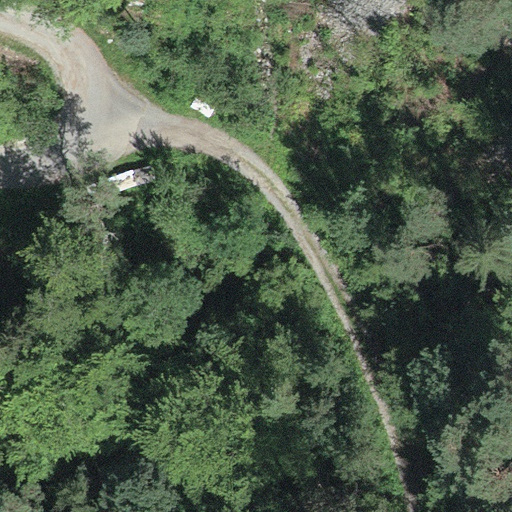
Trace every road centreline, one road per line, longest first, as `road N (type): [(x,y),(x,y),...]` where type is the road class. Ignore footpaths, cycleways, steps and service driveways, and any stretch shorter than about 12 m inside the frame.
road 1 (track): [(406,511),(350,293),(250,171),(121,139),(79,161),(0,175)]
road 2 (track): [(121,139),(127,95),(112,71),(71,42),(0,26)]
